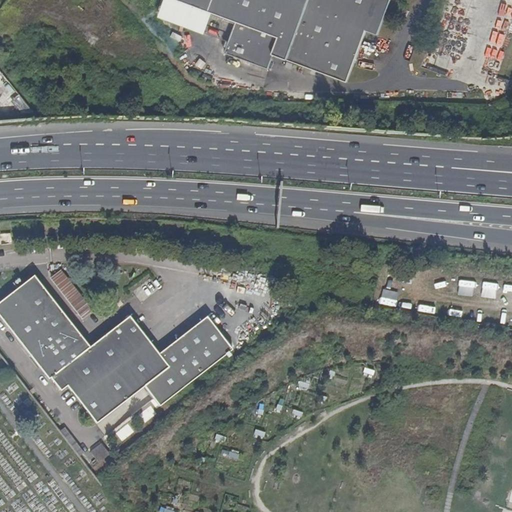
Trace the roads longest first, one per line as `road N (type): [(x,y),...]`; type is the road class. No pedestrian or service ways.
road 1 (motorway): [(449,177),(230,155),(0,156)]
road 2 (motorway): [(0,195),(163,192),(353,204)]
road 3 (unknown): [(209,61),(265,82),(387,88)]
road 4 (motorway): [(353,204),(385,221),(511,237)]
road 5 (unclassified): [(0,335),(95,464)]
road 6 (motorway): [(353,204),(511,218)]
